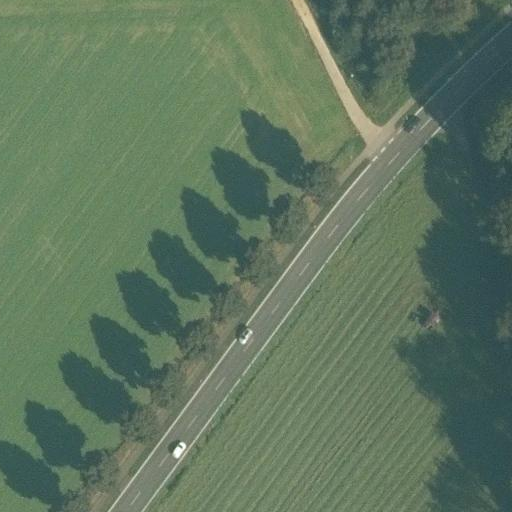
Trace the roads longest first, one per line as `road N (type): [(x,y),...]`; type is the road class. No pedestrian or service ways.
road 1 (tertiary): [(126,511),(362,192),(511,40)]
road 2 (track): [(511,333),(465,145),(443,104)]
road 3 (track): [(296,0),(371,138),(394,156)]
